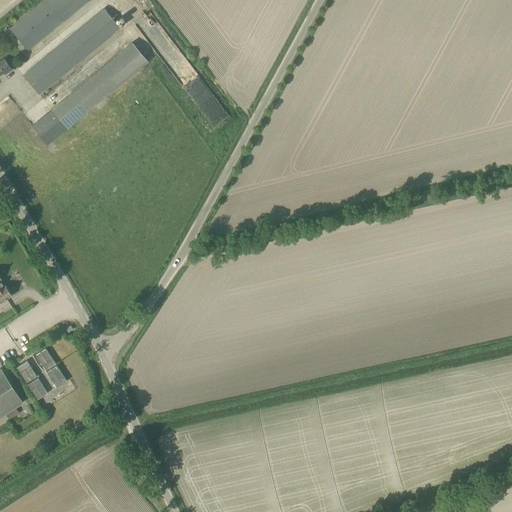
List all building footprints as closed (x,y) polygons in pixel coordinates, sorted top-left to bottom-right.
[(28,50),(87,0),(43,0),(10,28),(28,50)] [(39,94),(120,27),(105,8),(23,75),(39,94)] [(55,114),(51,110),(32,126),(47,144),(148,61),(137,48),(56,115),(56,114),(55,114)] [(0,74),(4,72),(5,73),(11,69),(4,59),(0,62),(0,74)] [(0,302),(12,295),(5,285),(4,286),(0,280),(0,279),(1,279),(0,276),(0,302)] [(56,364),(46,348),(36,355),(46,371),(56,364)] [(27,360),(16,367),(26,382),(37,376),(27,360)] [(67,381),(57,365),(47,372),(57,388),(67,381)] [(1,368),(0,369),(0,416),(23,402),(1,368)] [(37,399),(48,393),(38,377),(27,384),(37,399)] [(9,419),(19,413),(16,407),(6,414),(9,419)]
